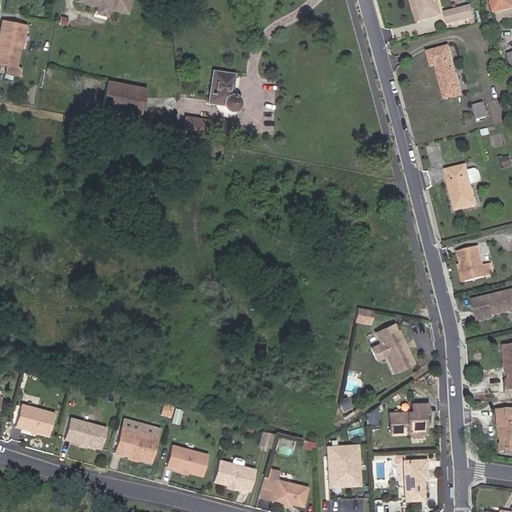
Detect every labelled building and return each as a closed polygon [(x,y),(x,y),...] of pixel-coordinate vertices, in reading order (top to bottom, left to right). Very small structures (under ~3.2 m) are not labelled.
[(75,0),(75,2),(96,7),(109,10),(122,13),(125,0),(75,0)] [(406,0),(412,22),(440,14),(436,0),(406,0)] [(511,8),(511,0),(491,0),(495,13),(511,8)] [(469,6),(445,12),(447,23),(464,19),(466,27),(474,25),(469,6)] [(109,10),(96,7),(94,14),(107,18),(109,10)] [(0,21),(0,62),(6,64),(4,73),(18,75),(20,64),(15,63),(23,26),(0,21)] [(460,93),(447,44),(426,50),(430,67),(436,65),(444,97),(460,93)] [(229,93),(231,73),(211,71),(207,103),(221,105),(224,108),(226,109),(230,110),(234,109),(237,105),(238,101),(238,99),(236,96),(229,93)] [(137,112),(142,89),(109,82),(104,107),(137,112)] [(477,107),(480,119),(488,117),(486,105),(477,107)] [(204,138),(207,121),(184,116),(181,134),(204,138)] [(476,204),(465,164),(445,169),(455,209),(476,204)] [(469,169),(470,181),(478,181),(477,168),(469,169)] [(488,278),(481,249),(463,253),(470,283),(488,278)] [(510,313),(511,312),(511,293),(473,304),(476,313),(494,308),(496,316),(510,313)] [(367,324),(369,311),(354,308),(352,322),(367,324)] [(496,316),(494,308),(476,313),(479,325),(497,320),(496,316)] [(393,326),(376,333),(392,371),(411,363),(406,350),(403,350),(402,347),(403,345),(398,332),(396,333),(393,326)] [(29,365),(22,364),(20,370),(28,372),(29,365)] [(347,407),(344,401),(336,404),(338,411),(347,407)] [(392,413),(394,432),(410,431),(415,435),(419,435),(424,430),(424,412),(427,411),(427,401),(411,402),(412,411),(392,413)] [(15,425),(28,429),(34,431),(45,434),(51,413),(20,405),(15,425)] [(511,451),(511,412),(502,414),(503,430),(505,430),(507,451),(511,451)] [(67,416),(62,438),(77,441),(84,442),(98,445),(103,424),(67,416)] [(267,442),(271,427),(261,425),(258,439),(267,442)] [(157,438),(122,429),(116,450),(151,460),(157,438)] [(170,442),(164,464),(179,468),(185,470),(200,474),(206,452),(170,442)] [(356,446),(324,447),(325,488),(357,487),(356,446)] [(226,483),(232,485),(249,490),(255,471),(221,461),(216,480),(226,483)] [(424,461),(402,463),(404,502),(424,501),(423,482),(419,482),(419,480),(425,480),(424,461)] [(280,471),(278,478),(288,480),(290,473),(280,471)] [(303,486),(261,475),(257,489),(270,492),(268,499),(280,503),(281,500),(293,503),(298,504),(303,486)] [(268,499),(270,492),(257,489),(255,496),(268,499)] [(386,511),(401,511),(401,501),(386,501),(386,511)]
